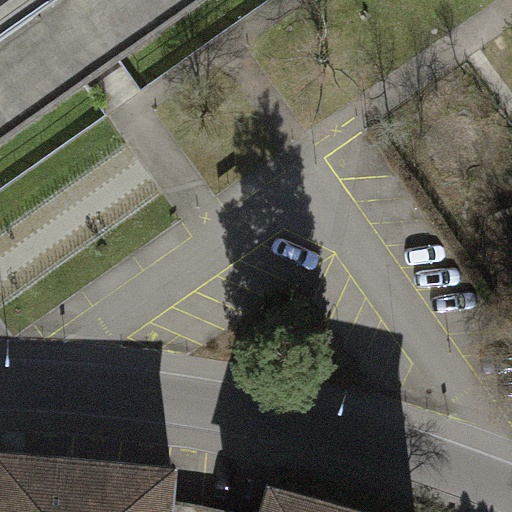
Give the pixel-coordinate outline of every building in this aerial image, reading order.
[(0,0),(0,36),(51,0),(0,0)] [(51,0),(0,36),(0,142),(203,0),(51,0)] [(0,454),(0,511),(167,511),(169,499),(171,470),(0,454)] [(355,511),(271,488),(264,511),(355,511)] [(167,511),(202,511),(203,506),(169,499),(167,511)]
